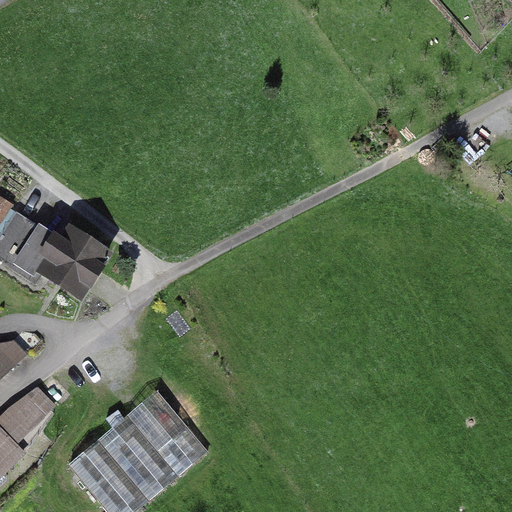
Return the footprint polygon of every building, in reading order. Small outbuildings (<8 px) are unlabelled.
[(0,221),(4,224),(19,202),(0,189),(0,221)] [(26,258),(49,224),(25,208),(3,242),(26,258)] [(129,260),(56,212),(49,224),(26,258),(99,305),(129,260)] [(0,381),(28,354),(15,340),(0,342),(0,381)] [(10,407),(0,416),(0,425),(19,444),(57,405),(38,386),(10,407)] [(158,391),(129,415),(179,476),(208,452),(158,391)] [(129,415),(99,440),(149,500),(179,476),(129,415)] [(0,425),(0,480),(27,453),(19,444),(0,425)] [(135,511),(149,500),(99,440),(68,465),(107,511),(135,511)]
